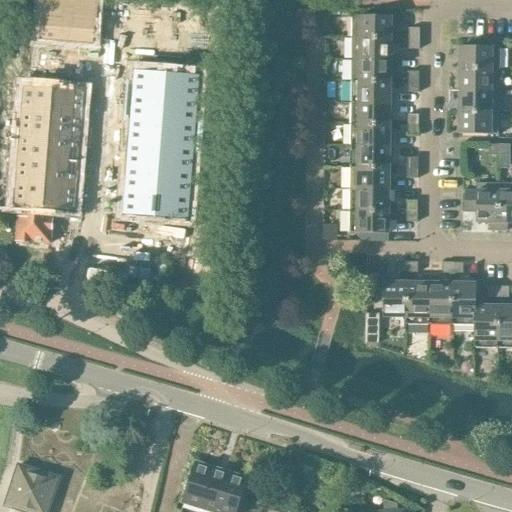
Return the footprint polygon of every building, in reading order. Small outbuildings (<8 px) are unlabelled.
[(40,1),(39,15),(47,15),(48,1),(40,1)] [(48,1),(47,15),(55,16),(56,2),(48,1)] [(56,2),(55,16),(62,17),(63,2),(56,2)] [(63,2),(62,17),(66,17),(70,17),(71,3),(63,2)] [(71,3),(70,17),(78,18),(79,3),(71,3)] [(79,3),(78,18),(86,18),(87,4),(79,3)] [(87,4),(86,18),(93,19),(94,5),(87,4)] [(64,42),(66,17),(62,17),(55,16),(47,15),(39,15),(37,40),(64,42)] [(352,38),(391,38),(392,16),(352,15),(352,38)] [(92,44),(93,19),(86,18),(78,18),(70,17),(66,17),(64,42),(92,44)] [(408,39),(419,39),(419,28),(408,28),(408,39)] [(391,60),(391,38),(352,38),(351,60),(391,60)] [(419,50),(419,39),(408,39),(408,49),(419,50)] [(459,69),(498,69),(498,48),(459,47),(459,69)] [(391,82),(391,60),(351,60),(351,81),(391,82)] [(497,91),(498,69),(459,69),(459,90),(497,91)] [(198,76),(131,71),(130,96),(196,101),(198,76)] [(407,82),(418,82),(419,72),(407,72),(407,82)] [(390,103),(391,82),(351,81),(351,103),(390,103)] [(418,93),(418,82),(407,82),(407,93),(418,93)] [(50,115),(51,90),(21,88),(19,113),(50,115)] [(80,117),(82,93),(51,90),(50,115),(80,117)] [(497,113),(497,91),(459,90),(459,112),(497,113)] [(195,125),(196,101),(130,96),(128,120),(195,125)] [(390,125),(390,103),(351,103),(351,124),(390,125)] [(497,134),(497,113),(459,112),(458,134),(497,134)] [(78,141),(80,117),(50,115),(19,113),(17,136),(78,141)] [(407,125),(418,125),(418,115),(407,115),(407,125)] [(193,149),(195,125),(128,120),(126,144),(193,149)] [(390,146),(390,125),(351,124),(350,146),(390,146)] [(418,136),(418,125),(407,125),(407,136),(418,136)] [(77,164),(78,141),(17,136),(16,160),(77,164)] [(191,172),(193,149),(126,144),(124,168),(191,172)] [(499,155),(499,145),(488,144),(488,155),(499,155)] [(509,155),(509,145),(499,145),(499,155),(509,155)] [(390,168),(390,146),(350,146),(350,168),(390,168)] [(406,168),(417,168),(417,158),(406,158),(406,168)] [(75,188),(77,164),(16,160),(14,183),(75,188)] [(189,196),(191,172),(124,168),(123,191),(189,196)] [(389,190),(390,168),(350,168),(350,189),(389,190)] [(417,179),(417,168),(406,168),(406,179),(417,179)] [(73,213),(75,188),(14,183),(12,208),(18,209),(52,211),(73,213)] [(498,230),(498,184),(475,183),(475,192),(465,192),(465,212),(475,212),(475,222),(488,222),(488,230),(498,230)] [(511,222),(511,184),(498,184),(498,230),(506,230),(506,223),(511,222)] [(389,211),(389,190),(350,189),(349,211),(389,211)] [(187,221),(189,196),(123,191),(121,216),(187,221)] [(406,211),(417,212),(417,201),(406,201),(406,211)] [(50,244),(52,211),(18,209),(15,241),(50,244)] [(389,233),(389,211),(349,211),(349,233),(389,233)] [(417,222),(417,212),(406,211),(406,222),(417,222)] [(407,273),(407,262),(396,262),(396,273),(407,273)] [(407,262),(407,273),(417,273),(417,262),(407,262)] [(452,274),(452,263),(441,263),(441,274),(452,274)] [(452,263),(452,274),(463,274),(463,263),(452,263)] [(406,317),(406,283),(390,283),(390,279),(371,278),(371,301),(384,301),(383,317),(406,317)] [(429,325),(429,284),(406,283),(406,317),(406,324),(429,325)] [(452,325),(452,284),(429,284),(429,325),(452,325)] [(475,306),(475,284),(452,284),(452,325),(474,325),(475,325),(475,306)] [(497,298),(498,287),(487,287),(487,298),(497,298)] [(498,287),(497,298),(508,298),(508,287),(498,287)] [(163,304),(165,293),(154,290),(152,302),(163,304)] [(497,348),(497,306),(475,306),(475,325),(474,325),(474,348),(497,348)] [(511,348),(511,306),(497,306),(497,348),(511,348)] [(235,511),(246,478),(227,472),(226,474),(195,464),(184,501),(202,507),(202,508),(213,511),(235,511)] [(25,511),(47,511),(58,478),(17,466),(5,505),(25,511)]
